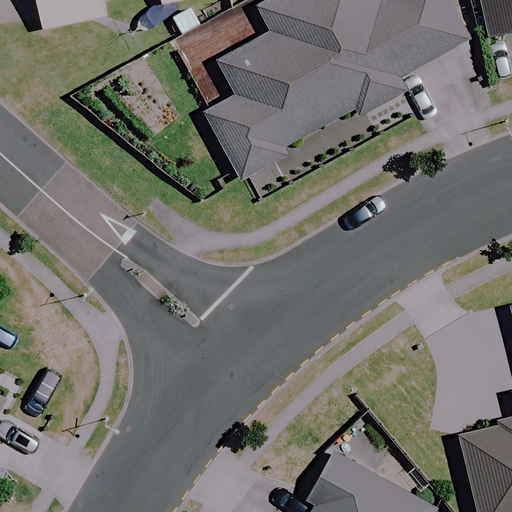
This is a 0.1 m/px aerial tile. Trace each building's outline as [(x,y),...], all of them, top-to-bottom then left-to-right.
[(40,0),(47,30),(108,17),(105,1),(109,0),(162,0),(163,5),(187,0),(40,0)] [(393,0),(384,5),(380,0),(274,0),(262,7),(275,32),(222,61),(240,95),(209,112),(244,178),(405,92),(398,80),(472,41),(450,0),(393,0)] [(511,0),(484,0),(494,39),(511,34),(511,0)] [(0,417),(12,397),(0,390),(0,417)] [(511,511),(511,422),(464,434),(482,511),(511,511)] [(338,453),(309,503),(323,511),(321,511),(442,511),(338,453)]
